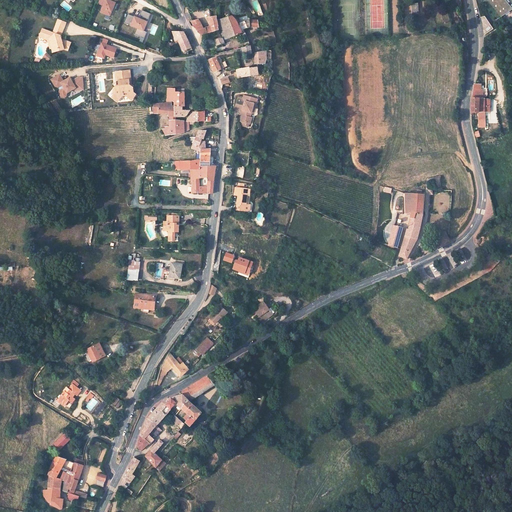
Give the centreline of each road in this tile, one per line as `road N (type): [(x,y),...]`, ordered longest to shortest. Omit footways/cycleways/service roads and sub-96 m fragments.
road 1 (secondary): [(469,0),(475,39),(466,118),(482,186),(477,222),(458,243),(336,294),(157,399),(117,475)]
road 2 (tertiary): [(117,475),(110,463),(127,414),(204,286),(223,113),(202,58)]
road 3 (track): [(480,174),(451,137),(405,26)]
